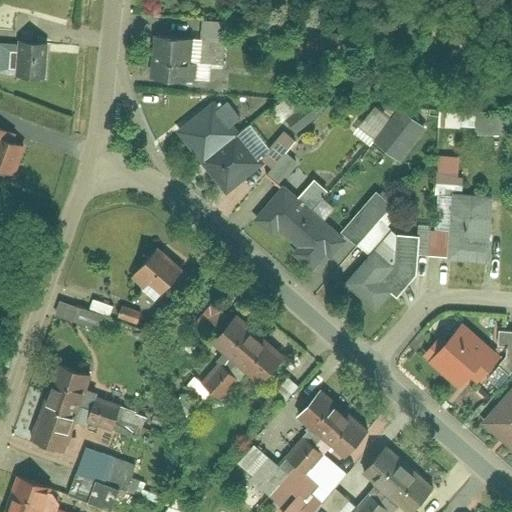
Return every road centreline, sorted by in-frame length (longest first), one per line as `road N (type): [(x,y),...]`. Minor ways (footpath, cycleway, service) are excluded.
road 1 (residential): [(94,161),(154,182),(372,368)]
road 2 (unclassified): [(94,161),(0,433)]
road 3 (residential): [(372,368),(511,494)]
road 4 (residential): [(372,368),(422,301),(511,298)]
road 5 (unclassified): [(119,0),(94,161)]
